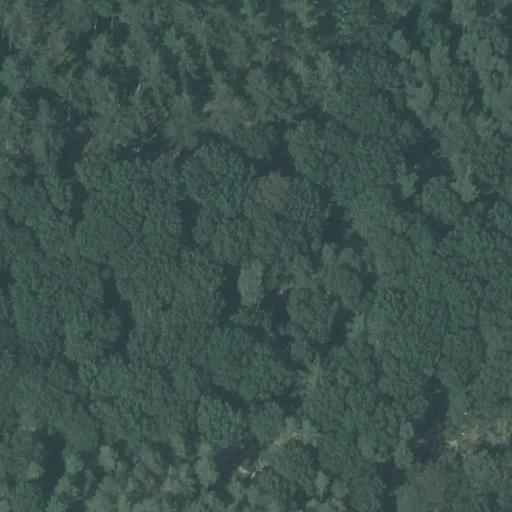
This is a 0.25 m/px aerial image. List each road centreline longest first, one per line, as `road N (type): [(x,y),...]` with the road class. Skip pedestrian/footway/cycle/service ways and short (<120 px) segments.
road 1 (track): [(0,212),(362,177),(346,0)]
road 2 (track): [(511,188),(362,177)]
